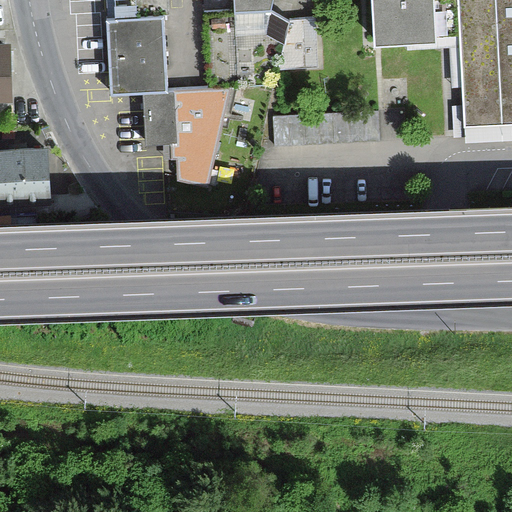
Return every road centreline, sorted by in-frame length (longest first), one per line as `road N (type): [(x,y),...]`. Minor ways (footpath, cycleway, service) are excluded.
road 1 (unclassified): [(29,0),(52,85),(92,170),(129,217),(189,260),(314,308),(511,320)]
road 2 (motorway): [(511,232),(0,250)]
road 3 (motorway): [(0,298),(511,280)]
